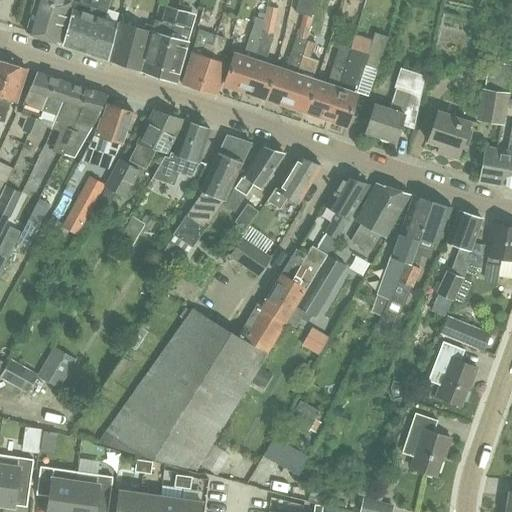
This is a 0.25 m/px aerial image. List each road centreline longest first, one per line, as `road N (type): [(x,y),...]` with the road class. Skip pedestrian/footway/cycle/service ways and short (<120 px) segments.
road 1 (residential): [(511,206),(0,42)]
road 2 (residential): [(467,511),(511,364)]
